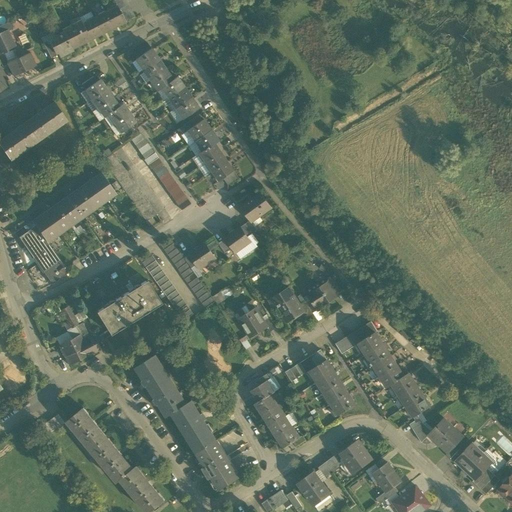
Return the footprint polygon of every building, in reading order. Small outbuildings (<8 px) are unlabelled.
[(113,0),(117,6),(118,9),(128,4),(126,0),(113,0)] [(135,16),(128,4),(118,9),(125,22),(135,16)] [(104,12),(105,13),(99,16),(98,15),(93,18),(93,19),(87,22),(87,21),(82,24),(81,21),(80,21),(81,24),(73,28),(71,25),(62,30),(63,32),(71,49),(72,49),(72,48),(89,40),(90,40),(90,39),(101,34),(101,33),(112,28),(113,28),(124,22),(125,22),(118,9),(117,6),(116,6),(117,7),(110,10),(104,12)] [(90,12),(79,18),(80,21),(81,21),(82,24),(87,21),(87,22),(93,19),(93,18),(90,12)] [(69,21),(71,25),(80,21),(79,18),(78,16),(69,21)] [(11,21),(4,24),(6,30),(7,32),(15,28),(11,21)] [(0,55),(4,53),(13,49),(15,49),(7,32),(6,30),(0,33),(0,55)] [(40,38),(43,42),(46,41),(48,44),(50,43),(57,40),(55,36),(53,32),(40,38)] [(72,51),(71,49),(63,32),(55,36),(57,40),(50,43),(55,54),(56,54),(57,53),(60,57),(72,51)] [(25,34),(18,37),(22,45),(28,42),(25,34)] [(43,42),(51,58),(56,55),(56,54),(55,54),(50,43),(48,44),(46,41),(43,42)] [(132,53),(136,59),(151,49),(147,43),(132,53)] [(17,58),(13,49),(4,53),(8,63),(17,58)] [(135,59),(143,70),(158,59),(151,49),(136,59),(135,59)] [(0,62),(2,67),(7,65),(7,63),(8,63),(4,53),(0,55),(0,62)] [(7,65),(13,76),(36,66),(29,53),(17,58),(8,63),(7,63),(7,65)] [(143,70),(150,81),(166,70),(158,59),(143,70)] [(157,91),(161,88),(173,80),(166,70),(150,81),(157,91)] [(82,85),(85,90),(97,82),(93,77),(82,85)] [(161,88),(168,98),(184,87),(177,77),(173,80),(161,88)] [(85,90),(91,99),(106,89),(100,80),(97,82),(85,90)] [(168,98),(175,108),(191,98),(184,87),(168,98)] [(91,99),(98,108),(112,98),(106,89),(91,99)] [(104,117),(108,114),(118,107),(112,98),(98,108),(104,117)] [(198,108),(191,98),(175,108),(183,119),(198,108)] [(0,141),(0,144),(12,161),(68,120),(55,102),(0,141)] [(108,114),(114,124),(129,113),(122,104),(118,107),(108,114)] [(135,123),(129,113),(114,124),(121,133),(135,123)] [(188,131),(195,141),(210,130),(203,120),(188,131)] [(195,141),(202,151),(213,143),(217,141),(210,130),(195,141)] [(131,141),(135,145),(144,139),(141,134),(131,141)] [(135,145),(138,150),(148,144),(144,139),(135,145)] [(199,153),(205,162),(219,152),(213,143),(202,151),(199,153)] [(138,150),(142,155),(151,149),(148,144),(138,150)] [(142,155),(145,160),(154,153),(151,149),(142,155)] [(205,162),(211,171),(226,161),(219,152),(205,162)] [(146,222),(147,221),(152,218),(156,215),(113,153),(103,160),(146,222)] [(149,165),(158,159),(154,153),(145,160),(149,165)] [(149,165),(152,169),(161,163),(158,159),(149,165)] [(232,171),(226,161),(211,171),(218,181),(223,178),(232,171)] [(152,169),(155,174),(164,168),(161,163),(152,169)] [(155,174),(159,179),(167,172),(164,168),(155,174)] [(223,178),(226,183),(236,177),(232,171),(223,178)] [(35,226),(47,242),(115,193),(100,172),(32,221),(35,226)] [(159,179),(162,183),(171,177),(167,172),(159,179)] [(162,183),(165,188),(174,181),(171,177),(162,183)] [(165,188),(168,192),(177,186),(174,181),(165,188)] [(168,192),(171,197),(180,190),(177,186),(168,192)] [(171,197),(175,201),(184,195),(180,190),(171,197)] [(250,220),(251,221),(258,215),(259,216),(271,208),(260,193),(241,207),(250,220)] [(175,201),(178,206),(187,199),(184,195),(175,201)] [(190,204),(187,199),(178,206),(181,210),(190,204)] [(245,223),(245,224),(252,233),(253,234),(258,230),(251,222),(251,221),(250,220),(245,223)] [(23,226),(27,231),(35,226),(32,221),(23,226)] [(247,237),(252,233),(245,224),(240,227),(247,237)] [(47,242),(35,226),(27,231),(19,237),(52,284),(68,272),(47,242)] [(225,238),(235,253),(250,242),(247,237),(240,227),(225,238)] [(160,245),(163,250),(173,243),(170,238),(160,245)] [(207,247),(210,251),(219,245),(216,241),(207,247)] [(219,244),(225,253),(230,250),(223,241),(219,244)] [(163,250),(167,255),(177,248),(173,243),(163,250)] [(196,264),(200,269),(215,258),(210,251),(207,247),(205,243),(189,254),(196,264)] [(167,255),(170,260),(180,253),(177,248),(167,255)] [(138,258),(141,263),(151,256),(148,251),(138,258)] [(170,260),(174,265),(183,257),(180,253),(170,260)] [(189,254),(184,258),(191,267),(196,264),(189,254)] [(155,261),(151,256),(141,263),(145,268),(155,261)] [(174,265),(177,270),(187,262),(184,258),(183,257),(174,265)] [(158,265),(155,261),(145,268),(148,272),(158,265)] [(177,270),(181,274),(191,267),(187,263),(187,262),(177,270)] [(162,270),(158,265),(148,272),(152,277),(162,270)] [(181,274),(184,279),(194,272),(191,267),(181,274)] [(165,275),(162,270),(152,277),(155,282),(165,275)] [(188,284),(198,277),(194,272),(184,279),(188,284)] [(169,280),(165,275),(155,282),(159,287),(169,280)] [(327,282),(332,290),(337,287),(330,275),(324,279),(326,282),(327,282)] [(188,284),(191,289),(201,282),(198,277),(188,284)] [(326,282),(324,279),(305,291),(308,294),(326,282)] [(129,291),(121,296),(136,319),(143,314),(148,311),(161,303),(147,280),(139,285),(140,287),(131,293),(129,291)] [(172,285),(169,280),(159,287),(162,292),(172,285)] [(191,289),(195,294),(205,287),(201,282),(191,289)] [(310,298),(318,310),(324,306),(323,305),(330,301),(330,302),(337,297),(332,290),(327,282),(326,282),(308,294),(310,298)] [(176,290),(172,285),(162,292),(166,297),(176,290)] [(195,294),(198,299),(208,292),(205,287),(195,294)] [(282,316),(287,323),(303,312),(304,312),(300,305),(289,288),(269,301),(275,309),(278,307),(283,315),(282,316)] [(179,295),(176,290),(166,297),(169,302),(179,295)] [(198,299),(202,304),(212,297),(208,292),(198,299)] [(183,299),(179,295),(169,302),(173,306),(183,299)] [(123,327),(136,319),(121,296),(113,301),(115,303),(105,309),(104,307),(96,312),(110,335),(118,330),(123,327)] [(215,301),(212,297),(202,304),(205,308),(215,301)] [(305,301),(313,313),(318,310),(310,298),(305,301)] [(186,304),(183,299),(173,306),(176,311),(186,304)] [(303,312),(307,318),(313,314),(313,313),(305,301),(300,305),(304,312),(303,312)] [(262,317),(255,307),(251,302),(237,311),(238,313),(240,317),(238,318),(249,334),(251,338),(252,339),(258,335),(257,334),(260,333),(260,332),(267,328),(268,327),(264,321),(262,317)] [(190,309),(186,304),(176,311),(180,316),(190,309)] [(67,322),(70,329),(75,327),(79,325),(68,306),(60,310),(67,322)] [(193,314),(190,309),(180,316),(183,321),(184,321),(193,314)] [(267,328),(270,332),(277,327),(270,317),(264,321),(268,327),(267,328)] [(371,321),(366,324),(372,334),(375,332),(377,331),(371,321)] [(59,347),(60,347),(75,338),(70,329),(67,322),(63,324),(67,332),(55,338),(59,347)] [(367,338),(372,334),(366,324),(361,328),(367,338)] [(65,357),(85,347),(86,347),(81,336),(75,327),(70,329),(75,338),(60,347),(65,357)] [(362,341),(367,338),(361,328),(356,331),(362,341)] [(361,341),(362,341),(356,331),(351,334),(357,344),(359,343),(361,341)] [(359,343),(366,354),(383,343),(375,332),(372,334),(367,338),(362,341),(361,341),(359,343)] [(352,347),(357,344),(351,334),(346,337),(352,347)] [(93,343),(86,347),(85,347),(89,355),(100,349),(93,337),(91,338),(93,343)] [(240,340),(246,350),(251,346),(247,340),(245,337),(240,340)] [(347,350),(352,347),(346,337),(340,340),(347,350)] [(342,354),(347,350),(340,340),(335,344),(342,354)] [(390,354),(383,343),(366,354),(373,365),(390,354)] [(69,366),(89,355),(85,347),(65,357),(69,366)] [(320,350),(315,353),(321,363),(327,360),(320,350)] [(316,366),(321,363),(315,353),(310,356),(316,366)] [(397,365),(390,354),(373,365),(380,376),(397,365)] [(192,445),(196,453),(216,440),(204,420),(206,419),(202,413),(200,414),(191,400),(186,403),(156,355),(136,367),(140,374),(142,372),(145,378),(143,379),(142,380),(146,386),(147,385),(149,384),(153,391),(151,392),(155,398),(154,399),(158,405),(159,404),(161,403),(165,409),(163,411),(166,416),(167,417),(172,414),(174,413),(179,420),(177,421),(184,433),(186,432),(189,437),(188,439),(188,440),(190,438),(194,444),(192,445)] [(361,358),(367,367),(371,365),(365,355),(361,358)] [(311,369),(316,366),(310,356),(305,359),(311,369)] [(310,370),(311,369),(305,359),(300,362),(306,372),(310,370)] [(310,370),(317,381),(334,371),(327,360),(321,363),(316,366),(311,369),(310,370)] [(301,375),(306,372),(300,362),(295,366),(301,375)] [(404,376),(397,365),(380,376),(387,387),(392,384),(404,376)] [(296,378),(301,375),(295,366),(290,369),(296,378)] [(291,381),(296,378),(290,369),(285,372),(291,381)] [(317,381),(324,392),(341,382),(334,371),(317,381)] [(409,373),(404,376),(392,384),(399,395),(416,384),(409,373)] [(258,380),(261,384),(267,380),(270,378),(268,374),(258,380)] [(251,391),(258,402),(271,394),(274,392),(267,380),(261,384),(251,391)] [(324,392),(331,403),(348,393),(341,382),(324,392)] [(423,395),(416,384),(399,395),(406,406),(423,395)] [(355,404),(348,393),(331,403),(338,415),(355,404)] [(278,405),(271,394),(258,402),(255,404),(262,415),(278,405)] [(430,406),(423,395),(406,406),(413,417),(430,406)] [(285,416),(278,405),(262,415),(269,426),(285,416)] [(120,480),(146,511),(150,511),(164,501),(136,467),(133,469),(83,407),(67,421),(117,482),(120,480)] [(37,429),(44,437),(65,423),(58,414),(37,429)] [(292,427),(285,416),(269,426),(276,437),(292,427)] [(409,424),(412,430),(422,423),(419,417),(409,424)] [(439,442),(448,451),(454,446),(461,438),(452,429),(453,427),(444,419),(431,432),(428,435),(437,444),(439,442)] [(431,432),(422,423),(412,430),(421,442),(428,435),(431,432)] [(299,438),(292,427),(276,437),(283,449),(294,442),(299,438)] [(294,442),(297,446),(306,440),(303,435),(299,438),(294,442)] [(217,440),(216,440),(196,453),(197,453),(205,466),(203,468),(209,478),(212,477),(220,489),(240,477),(217,440)] [(350,447),(341,453),(354,471),(371,459),(358,441),(350,447)] [(475,479),(486,467),(488,465),(480,457),(483,454),(482,453),(472,444),(463,454),(456,461),(463,468),(463,470),(467,472),(468,471),(476,477),(474,479),(475,479)] [(446,454),(450,459),(458,450),(454,446),(448,451),(446,454)] [(463,454),(458,450),(450,459),(454,463),(456,461),(463,454)] [(348,475),(354,471),(341,453),(340,451),(335,455),(342,465),(341,466),(348,475)] [(483,453),(482,453),(483,454),(480,457),(488,465),(486,467),(491,471),(497,465),(496,463),(496,462),(495,460),(494,459),(486,451),(483,453)] [(335,455),(325,462),(333,472),(341,466),(342,465),(335,455)] [(326,477),(333,472),(325,462),(318,467),(319,469),(320,469),(326,477)] [(386,491),(387,492),(394,486),(400,482),(392,471),(394,470),(388,462),(379,468),(373,473),(386,491)] [(366,470),(369,476),(373,473),(379,468),(375,463),(366,470)] [(472,481),(481,490),(495,475),(491,471),(486,467),(475,479),(474,479),(472,481)] [(468,471),(467,472),(474,479),(476,477),(468,471)] [(299,484),(313,504),(329,492),(315,472),(299,484)] [(505,493),(509,497),(511,493),(511,474),(498,489),(504,495),(505,493)] [(499,480),(495,475),(481,490),(486,494),(499,480)] [(386,491),(384,493),(388,498),(396,493),(398,491),(394,486),(387,492),(386,491)] [(399,497),(393,502),(399,511),(420,511),(430,505),(415,486),(399,497)] [(281,490),(266,500),(273,510),(288,500),(281,490)] [(287,495),(296,510),(302,507),(292,492),(287,495)] [(381,503),(388,498),(384,493),(376,499),(380,504),(381,503)] [(396,493),(381,503),(385,508),(393,502),(399,497),(396,493)] [(267,511),(269,511),(273,510),(266,500),(262,503),(267,511)]
